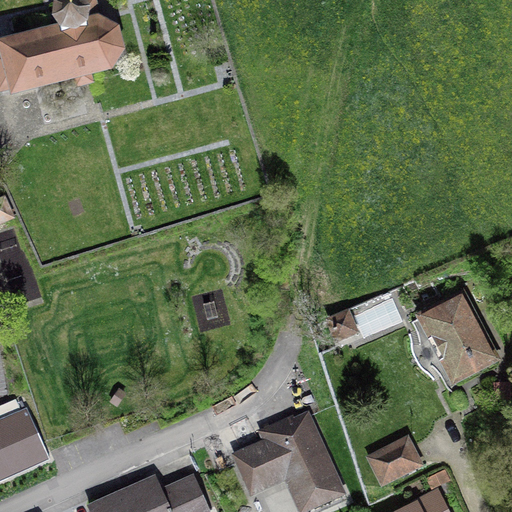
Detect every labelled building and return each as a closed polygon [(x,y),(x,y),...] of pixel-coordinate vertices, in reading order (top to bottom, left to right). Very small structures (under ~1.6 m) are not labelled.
[(3,46),(15,92),(75,76),(77,86),(91,82),(89,72),(109,66),(119,50),(113,30),(99,23),(93,0),(90,0),(56,9),(61,31),(3,46)] [(0,201),(0,221),(10,217),(3,200),(0,201)] [(387,298),(351,314),(361,335),(396,319),(387,298)] [(468,300),(421,327),(457,393),(505,366),(468,300)] [(33,405),(0,419),(0,480),(56,457),(33,405)] [(286,487),(297,511),(324,511),(350,500),(310,416),(231,453),(255,502),(286,487)] [(407,446),(372,464),(386,493),(422,475),(407,446)] [(158,481),(88,511),(212,511),(197,477),(163,492),(158,481)]
